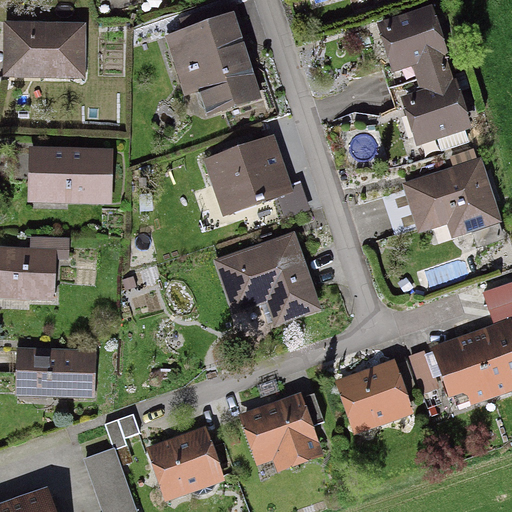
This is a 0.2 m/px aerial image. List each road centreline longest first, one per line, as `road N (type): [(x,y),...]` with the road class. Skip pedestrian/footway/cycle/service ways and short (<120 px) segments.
road 1 (residential): [(264,0),(374,333)]
road 2 (residential): [(157,404),(374,333)]
